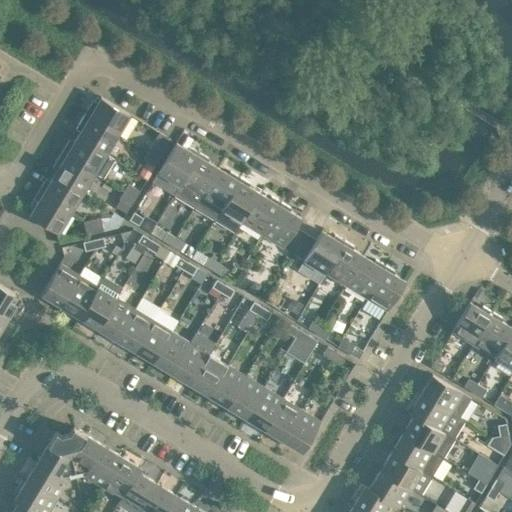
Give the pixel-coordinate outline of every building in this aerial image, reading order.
[(101,96),(97,102),(93,100),(85,114),(118,134),(130,114),(101,96)] [(76,127),(80,130),(77,136),(106,153),(118,134),(85,114),(76,127)] [(171,139),(159,132),(147,152),(159,159),(171,139)] [(115,158),(106,153),(77,136),(74,141),(69,139),(61,153),(94,173),(103,178),(115,158)] [(199,152),(189,146),(188,148),(176,141),(152,181),(174,194),(180,184),(199,152)] [(146,161),(154,166),(159,159),(147,152),(143,159),(146,161)] [(208,160),(209,158),(199,152),(180,184),(174,194),(194,207),(218,167),(208,160)] [(53,166),(57,169),(53,175),(82,192),(94,173),(61,153),(53,166)] [(146,161),(139,172),(148,177),(154,166),(146,161)] [(230,171),(229,173),(218,167),(194,207),(215,219),(240,177),(230,171)] [(50,180),(46,178),(37,192),(71,212),(82,192),(53,175),(50,180)] [(249,185),(251,183),(240,177),(215,219),(235,231),(241,221),(259,192),(249,185)] [(140,191),(128,184),(124,191),(135,198),(140,191)] [(120,199),(131,205),(135,198),(124,191),(119,198),(120,199)] [(29,205),(33,208),(29,214),(59,232),(71,212),(37,192),(29,205)] [(271,195),(270,198),(259,192),(241,221),(262,234),(282,202),(271,195)] [(120,199),(116,206),(126,212),(131,205),(120,199)] [(290,210),(292,208),(282,202),(262,234),(294,253),(306,232),(296,226),(301,217),(290,210)] [(134,211),(129,219),(139,225),(143,217),(134,211)] [(103,230),(100,217),(92,219),(95,232),(103,230)] [(84,221),(87,234),(95,232),(92,219),(84,221)] [(322,229),(316,238),(306,232),(294,253),(325,272),(345,240),(335,234),(333,236),(322,229)] [(167,231),(162,239),(171,244),(176,237),(167,231)] [(142,233),(138,241),(146,246),(151,238),(142,233)] [(105,245),(103,236),(93,239),(95,248),(105,245)] [(180,250),(185,242),(176,237),(171,244),(180,250)] [(155,252),(160,244),(151,238),(146,246),(155,252)] [(83,241),(85,250),(95,248),(93,239),(83,241)] [(353,249),(355,246),(345,240),(325,272),(346,284),(364,255),(353,249)] [(132,245),(126,256),(135,262),(142,251),(132,245)] [(376,259),(374,261),(364,255),(346,284),(366,297),(386,265),(376,259)] [(179,256),(174,263),(183,269),(188,261),(179,256)] [(208,256),(203,264),(212,269),(217,261),(208,256)] [(192,274),(197,266),(188,261),(183,269),(192,274)] [(221,275),(226,267),(217,261),(212,269),(221,275)] [(60,262),(41,293),(61,305),(79,274),(60,262)] [(394,273),(396,271),(386,265),(366,297),(388,310),(406,280),(394,273)] [(79,316),(103,277),(84,266),(79,274),(61,305),(79,316)] [(192,274),(191,276),(201,282),(206,272),(197,266),(192,274)] [(98,327),(116,296),(122,286),(104,275),(103,277),(79,316),(98,327)] [(217,278),(212,286),(221,291),(225,283),(217,278)] [(21,296),(0,283),(0,309),(9,315),(21,296)] [(230,297),(234,289),(225,283),(221,291),(230,297)] [(116,338),(135,308),(116,296),(98,327),(116,338)] [(292,297),(286,306),(297,313),(303,303),(292,297)] [(253,301),(249,308),(258,314),(262,306),(253,301)] [(483,305),(481,308),(470,301),(452,331),(474,344),(493,311),(483,305)] [(267,319),(271,311),(262,306),(258,314),(267,319)] [(135,350),(153,319),(135,308),(116,338),(135,350)] [(0,330),(9,315),(0,309),(0,330)] [(502,320),(503,318),(493,311),(474,344),(494,356),(511,326),(502,320)] [(153,361),(172,330),(153,319),(135,350),(153,361)] [(312,319),(308,327),(316,333),(321,325),(312,319)] [(290,323),(286,331),(295,336),(299,328),(290,323)] [(325,338),(330,330),(321,325),(316,333),(325,338)] [(511,326),(494,356),(500,359),(495,368),(508,376),(511,369),(511,326)] [(303,342),(308,334),(299,328),(295,336),(303,342)] [(172,372),(191,341),(172,330),(153,361),(172,372)] [(191,341),(172,372),(191,383),(209,353),(215,342),(197,331),(191,341)] [(327,345),(322,353),(332,359),(336,351),(327,345)] [(363,350),(354,345),(349,352),(358,358),(363,350)] [(340,364),(345,356),(336,351),(332,359),(340,364)] [(209,395),(227,364),(209,353),(191,383),(209,395)] [(445,363),(436,358),(431,366),(440,371),(445,363)] [(227,406),(246,375),(227,364),(209,395),(227,406)] [(471,397),(432,373),(421,393),(460,416),(471,397)] [(246,417),(264,386),(246,375),(227,406),(246,417)] [(469,378),(464,386),(473,391),(478,383),(469,378)] [(482,396),(487,389),(478,383),(473,391),(482,396)] [(264,428),(283,397),(264,386),(246,417),(264,428)] [(409,412),(413,415),(414,414),(440,430),(441,429),(445,431),(444,432),(454,438),(466,420),(460,416),(421,393),(409,412)] [(283,439),(301,409),(283,397),(264,428),(283,439)] [(302,451),(321,420),(301,409),(283,439),(302,451)] [(414,414),(413,415),(402,432),(443,457),(454,438),(444,432),(445,431),(441,429),(440,430),(414,414)] [(506,422),(498,424),(500,435),(508,433),(506,422)] [(68,478),(84,475),(85,475),(104,444),(73,426),(70,431),(61,434),(56,431),(37,461),(68,479),(68,478)] [(443,457),(402,432),(391,451),(432,475),(443,457)] [(504,454),(510,443),(508,433),(500,435),(491,436),(487,444),(504,454)] [(103,486),(122,456),(104,444),(85,475),(103,486)] [(432,475),(391,451),(380,469),(411,488),(421,494),(432,475)] [(139,471),(141,467),(122,456),(103,486),(121,497),(122,498),(138,471),(139,471)] [(68,479),(37,461),(26,479),(57,498),(68,479)] [(395,505),(399,507),(411,488),(380,469),(369,487),(369,488),(395,504),(395,505)] [(492,474),(484,469),(478,478),(486,483),(492,474)] [(121,497),(119,501),(136,511),(138,511),(157,482),(139,471),(138,471),(122,498),(121,497)] [(505,481),(497,477),(491,486),(499,491),(505,481)] [(473,487),(481,492),(486,483),(478,478),(473,487)] [(14,499),(18,501),(19,500),(38,511),(48,511),(57,498),(26,479),(14,499)] [(157,482),(138,511),(164,511),(176,494),(157,482)] [(369,487),(365,484),(354,503),(367,511),(390,511),(395,505),(395,504),(369,488),(369,487)] [(486,495),(494,500),(499,491),(491,486),(486,495)] [(176,494),(164,511),(189,511),(194,505),(176,494)] [(458,511),(468,511),(475,502),(467,497),(458,511)] [(38,511),(19,500),(18,501),(11,511),(38,511)] [(348,511),(367,511),(354,503),(348,511)]
